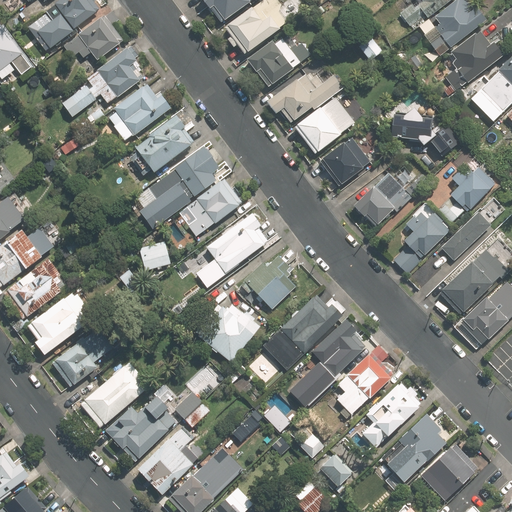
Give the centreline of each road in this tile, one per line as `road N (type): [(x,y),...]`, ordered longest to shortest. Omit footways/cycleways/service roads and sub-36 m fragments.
road 1 (residential): [(511,441),(321,233),(145,0)]
road 2 (residential): [(122,511),(0,355)]
